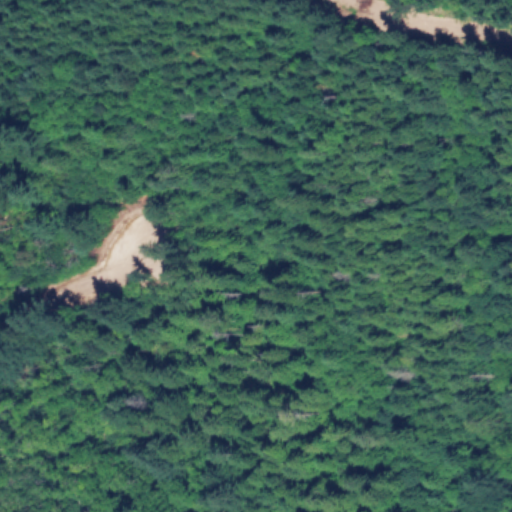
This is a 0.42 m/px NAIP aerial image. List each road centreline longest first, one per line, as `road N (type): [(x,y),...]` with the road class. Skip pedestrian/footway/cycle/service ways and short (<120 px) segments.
road 1 (track): [(0,343),(37,302),(129,254)]
road 2 (track): [(392,0),(511,34)]
